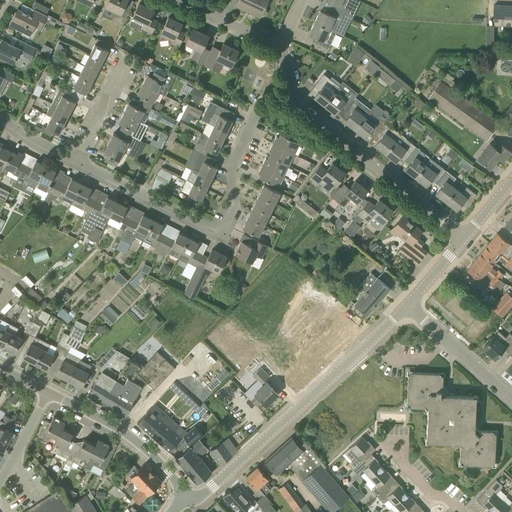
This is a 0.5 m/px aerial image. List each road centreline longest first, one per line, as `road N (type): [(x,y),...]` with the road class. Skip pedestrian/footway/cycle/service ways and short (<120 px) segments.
road 1 (residential): [(77,161),(221,226),(233,204),(232,166),(254,117),(290,103)]
road 2 (tertiary): [(180,496),(206,492),(407,304)]
road 3 (residential): [(464,237),(290,103)]
road 4 (tertiary): [(180,496),(179,485),(132,437),(48,392)]
road 5 (residential): [(511,399),(407,304)]
